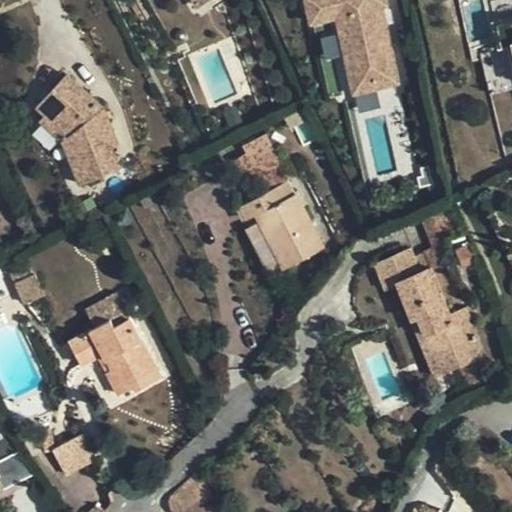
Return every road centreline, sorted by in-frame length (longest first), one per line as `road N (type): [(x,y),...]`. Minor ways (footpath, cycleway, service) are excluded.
road 1 (unknown): [(42,511),(212,393),(213,355)]
road 2 (residential): [(140,511),(243,399)]
